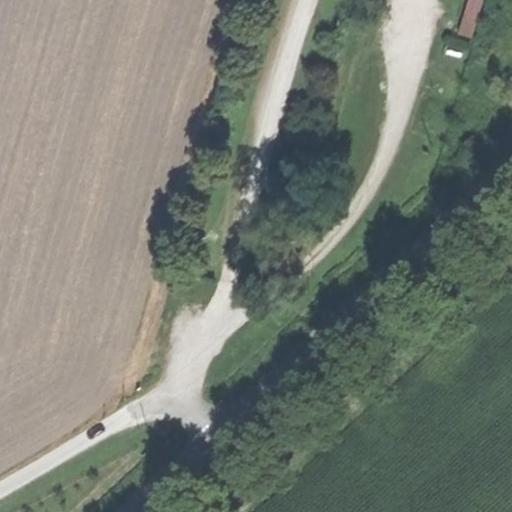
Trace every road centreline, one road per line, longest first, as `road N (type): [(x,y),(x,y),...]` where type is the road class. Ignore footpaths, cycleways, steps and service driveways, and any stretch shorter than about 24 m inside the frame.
road 1 (secondary): [(218,442),(511,173)]
road 2 (track): [(207,334),(303,0)]
road 3 (unclassified): [(0,487),(147,404),(182,407),(218,442)]
